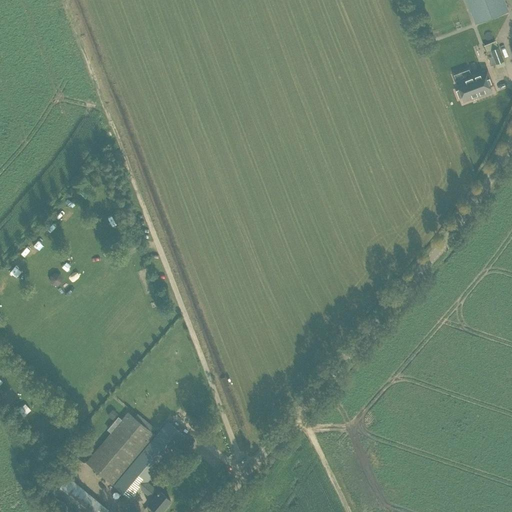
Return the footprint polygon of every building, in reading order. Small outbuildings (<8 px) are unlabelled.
[(508,11),(503,0),(465,0),(474,23),(508,11)] [(503,61),(498,47),(485,52),(491,66),(503,61)] [(456,92),(459,101),(473,95),(474,98),(485,94),(478,74),(463,80),(464,82),(456,85),(458,91),(456,92)] [(17,274),(22,268),(15,263),(10,269),(17,274)] [(117,414),(112,409),(107,415),(112,420),(117,414)] [(86,462),(112,484),(154,434),(128,413),(86,462)] [(153,509),(153,510),(154,511),(155,511),(156,511),(160,511),(170,501),(159,491),(158,492),(146,482),(185,436),(168,422),(114,486),(131,500),(140,489),(152,499),(148,505),(153,509)] [(52,495),(72,511),(94,511),(101,504),(67,476),(52,495)]
